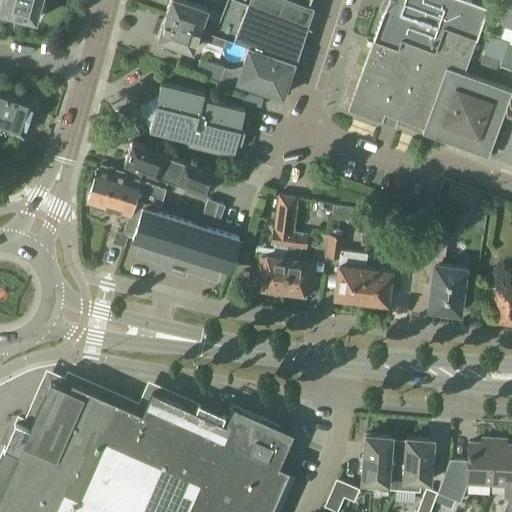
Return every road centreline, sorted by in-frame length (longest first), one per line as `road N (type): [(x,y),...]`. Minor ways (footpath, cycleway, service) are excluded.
road 1 (secondary): [(511,377),(334,365),(49,310)]
road 2 (residential): [(511,184),(447,163),(413,173),(300,131)]
road 3 (residential): [(42,217),(89,65)]
road 4 (residential): [(300,131),(331,0)]
